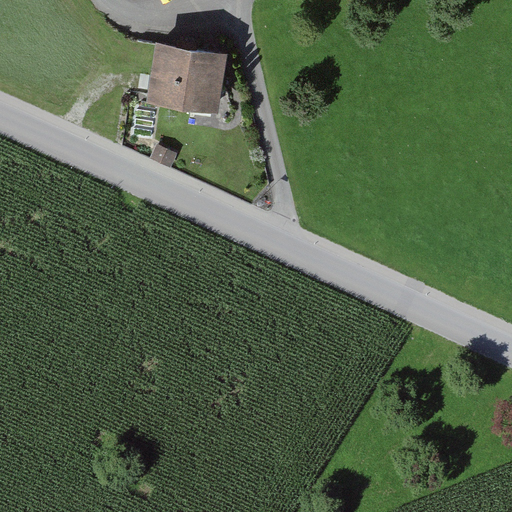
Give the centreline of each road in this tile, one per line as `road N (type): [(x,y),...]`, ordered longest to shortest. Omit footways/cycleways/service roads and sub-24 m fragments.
road 1 (tertiary): [(511,347),(0,117)]
road 2 (track): [(241,0),(293,248)]
road 3 (unknown): [(244,16),(208,2),(139,7),(116,0)]
